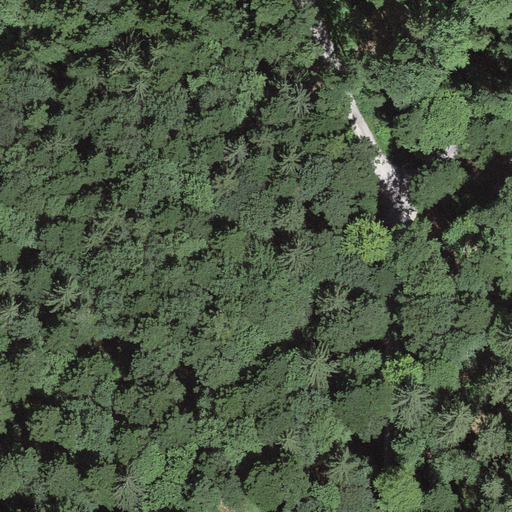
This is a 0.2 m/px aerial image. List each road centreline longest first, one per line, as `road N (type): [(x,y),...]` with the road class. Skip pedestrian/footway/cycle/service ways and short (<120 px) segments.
road 1 (track): [(141,511),(394,210),(511,88)]
road 2 (track): [(311,0),(394,210),(387,511)]
